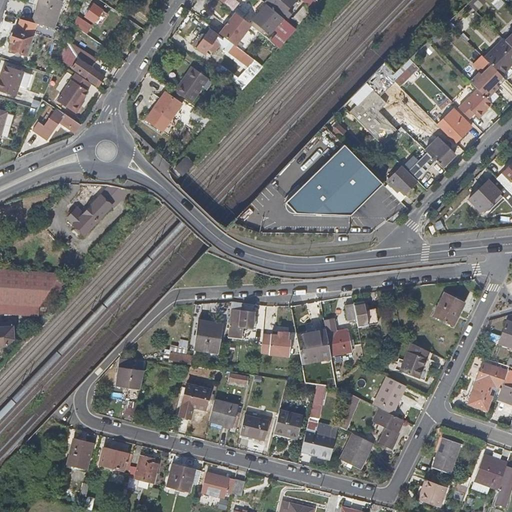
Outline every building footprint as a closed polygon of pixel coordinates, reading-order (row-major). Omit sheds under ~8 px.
[(54,29),(61,3),(52,0),(39,0),(33,23),(54,29)] [(279,16),(293,0),(266,0),(265,1),(272,8),(271,9),(279,16)] [(317,3),(314,0),(300,0),(304,3),(311,10),(317,3)] [(300,22),(311,10),(304,3),(293,16),(300,22)] [(93,21),(101,11),(93,5),(85,16),(93,21)] [(284,20),(279,16),(271,9),(267,6),(254,22),(270,36),(284,20)] [(235,46),(250,25),(246,22),(235,13),(219,34),(235,46)] [(300,22),(293,16),(287,23),(290,25),(294,29),(300,22)] [(28,35),(31,22),(19,19),(15,31),(28,35)] [(89,29),(84,25),(79,23),(75,20),(73,26),(85,34),(89,29)] [(183,49),(193,36),(184,30),(186,28),(180,24),(170,40),(169,40),(183,49)] [(286,37),(294,29),(290,25),(282,34),(286,37)] [(212,43),(218,36),(209,29),(191,54),(199,60),(209,47),(212,43)] [(25,55),(32,36),(28,35),(15,31),(13,30),(10,42),(12,43),(10,50),(25,55)] [(511,31),(503,40),(510,47),(511,48),(511,31)] [(117,43),(110,39),(103,34),(97,43),(111,52),(116,56),(122,47),(117,43)] [(278,47),(284,40),(286,37),(282,34),(280,37),(274,44),(278,47)] [(511,64),(510,62),(511,60),(511,48),(510,47),(503,40),(501,37),(481,56),(485,60),(487,62),(491,65),(494,68),(499,74),(502,76),(503,78),(511,69),(511,64)] [(61,64),(70,50),(64,46),(63,48),(57,61),(61,64)] [(90,68),(95,61),(91,58),(83,52),(80,55),(75,51),(72,56),(72,55),(66,63),(69,65),(76,70),(80,73),(86,78),(92,82),(97,85),(103,77),(99,74),(93,70),(90,68)] [(114,60),(117,56),(116,56),(111,52),(108,56),(114,60)] [(487,62),(485,60),(481,56),(480,55),(477,59),(478,60),(483,65),(484,66),(487,62)] [(124,61),(117,56),(114,60),(120,65),(121,64),(124,61)] [(390,85),(393,81),(398,86),(417,66),(407,56),(388,76),(381,69),(377,73),(390,85)] [(483,65),(478,60),(474,64),(479,69),(483,65)] [(256,72),(261,66),(255,61),(250,67),(256,72)] [(0,91),(15,96),(22,71),(3,65),(0,73),(0,91)] [(490,88),(498,79),(502,76),(499,74),(494,68),(491,65),(477,79),(475,76),(470,81),(477,89),(482,93),(484,94),(490,88)] [(192,100),(208,77),(193,66),(176,89),(192,100)] [(81,100),(87,91),(85,90),(89,83),(75,73),(67,84),(56,101),(68,109),(74,113),(82,101),(81,100)] [(368,82),(344,105),(344,106),(344,107),(345,108),(381,145),(392,134),(397,129),(378,109),(386,102),(368,82)] [(478,107),(481,104),(486,99),(483,96),(476,88),(457,106),(462,111),(465,115),(468,117),(472,113),(474,115),(479,109),(478,108),(478,107)] [(160,130),(180,104),(165,92),(145,119),(160,130)] [(471,124),(463,117),(462,118),(459,114),(460,113),(454,107),(436,124),(454,142),(471,124)] [(54,128),(59,120),(62,116),(61,115),(54,110),(49,117),(43,126),(45,128),(51,132),(54,128)] [(80,124),(74,120),(66,114),(63,113),(61,115),(62,116),(59,120),(63,123),(68,127),(72,129),(75,131),(77,129),(80,124)] [(51,132),(45,128),(43,126),(37,122),(32,129),(36,132),(41,135),(46,139),(50,133),(51,132)] [(339,136),(344,131),(337,124),(332,130),(339,136)] [(453,154),(436,138),(424,150),(427,153),(435,161),(441,167),(453,154)] [(343,144),(283,202),(294,213),(349,215),(381,183),(343,144)] [(418,162),(427,153),(424,150),(422,148),(413,157),(418,162)] [(418,177),(435,161),(427,153),(418,162),(415,165),(412,167),(410,170),(418,177)] [(181,178),(192,166),(185,159),(173,171),(181,178)] [(511,162),(508,167),(501,174),(511,184),(511,162)] [(404,194),(416,182),(401,167),(394,174),(388,179),(383,185),(388,190),(396,198),(399,202),(405,196),(404,194)] [(511,184),(501,174),(496,179),(497,180),(509,192),(511,195),(511,184)] [(511,195),(509,192),(497,180),(496,179),(492,175),(488,180),(493,185),(500,192),(498,194),(504,199),(509,205),(511,207),(511,195)] [(498,194),(500,192),(493,185),(488,180),(479,188),(492,200),(498,194)] [(113,206),(129,190),(109,186),(101,196),(110,205),(113,206)] [(486,206),(492,200),(479,188),(475,193),(469,198),(482,211),(486,206)] [(492,211),(504,199),(498,194),(492,200),(486,206),(492,211)] [(82,235),(103,213),(110,205),(101,196),(81,216),(74,210),(71,211),(67,215),(67,218),(73,223),(73,225),(82,235)] [(42,304),(44,290),(45,275),(19,273),(18,277),(4,276),(3,299),(4,303),(21,302),(42,304)] [(66,292),(74,278),(55,276),(45,275),(44,290),(66,292)] [(394,302),(392,291),(385,292),(387,304),(394,302)] [(457,314),(463,302),(458,299),(448,294),(444,292),(436,307),(432,316),(444,321),(452,325),(457,314)] [(237,326),(239,310),(240,310),(241,306),(239,306),(239,303),(237,302),(233,302),(230,301),(230,309),(231,309),(230,316),(229,324),(228,330),(237,330),(237,326)] [(375,313),(375,308),(374,308),(373,308),(369,309),(367,309),(366,305),(365,304),(362,305),(362,302),(352,303),(355,319),(356,326),(364,325),(372,323),(377,322),(377,320),(375,313)] [(355,319),(352,303),(344,305),(346,320),(355,319)] [(252,316),(252,312),(240,310),(239,310),(237,326),(251,327),(251,322),(252,316)] [(511,323),(506,321),(498,343),(510,347),(511,341),(511,323)] [(217,351),(221,325),(212,323),(212,325),(198,323),(197,328),(194,348),(217,351)] [(14,341),(14,337),(17,337),(17,328),(0,329),(0,348),(6,348),(14,341)] [(288,348),(289,339),(286,339),(287,329),(280,328),(280,332),(270,331),(269,332),(261,331),(259,352),(267,353),(267,354),(274,355),(287,355),(288,348)] [(295,337),(325,331),(325,329),(295,334),(295,337)] [(350,351),(347,330),(326,334),(330,355),(350,351)] [(326,334),(325,331),(295,337),(300,362),(307,361),(317,359),(326,358),(330,357),(330,355),(326,334)] [(377,355),(389,346),(387,345),(385,342),(384,340),(378,344),(372,349),(375,352),(377,355)] [(419,368),(428,351),(410,342),(402,358),(398,367),(416,377),(419,368)] [(186,355),(187,347),(171,344),(170,350),(170,352),(186,355)] [(168,360),(169,353),(170,352),(170,350),(165,349),(162,362),(167,363),(168,360)] [(185,363),(186,355),(170,352),(169,353),(168,360),(178,362),(185,363)] [(139,389),(143,375),(144,370),(131,368),(132,361),(120,359),(118,365),(117,374),(116,377),(115,386),(121,386),(134,388),(139,389)] [(501,384),(506,372),(492,367),(482,364),(478,376),(474,386),(469,398),(468,403),(476,406),(486,410),(490,399),(494,387),(500,389),(501,384)] [(511,382),(511,379),(511,367),(508,366),(506,372),(501,384),(509,387),(511,382)] [(322,376),(322,372),(314,373),(307,374),(307,379),(307,381),(311,381),(315,380),(320,380),(323,380),(322,376)] [(245,385),(246,378),(237,377),(230,376),(230,383),(233,383),(242,384),(245,385)] [(398,399),(405,386),(402,385),(385,376),(381,384),(376,394),(373,401),(392,410),(398,399)] [(206,398),(209,390),(193,386),(187,384),(184,394),(181,407),(179,415),(190,418),(193,406),(204,409),(206,398)] [(511,388),(509,387),(501,384),(500,389),(496,399),(511,404),(511,388)] [(331,395),(332,388),(322,386),(321,393),(331,395)] [(133,414),(136,401),(127,399),(123,415),(132,418),(133,414)] [(236,427),(241,406),(225,403),(213,400),(208,421),(217,423),(236,427)] [(392,410),(373,401),(371,405),(378,408),(390,414),(392,410)] [(398,430),(402,422),(391,416),(391,415),(390,414),(378,408),(375,415),(371,421),(385,428),(379,438),(378,441),(379,443),(381,444),(383,443),(390,447),(395,436),(398,430)] [(296,437),(301,416),(286,412),(278,411),(276,417),(272,432),(289,435),(296,437)] [(265,433),(267,425),(268,421),(260,419),(249,417),(244,415),(239,433),(251,436),(254,437),(264,439),(265,433)] [(329,458),(334,438),(327,436),(315,433),(305,431),(302,445),(300,452),(309,453),(317,455),(320,456),(329,458)] [(364,455),(371,442),(369,441),(351,433),(347,440),(341,452),(338,458),(345,462),(344,464),(348,467),(349,464),(357,468),(364,455)] [(393,448),(398,438),(395,436),(390,447),(393,448)] [(437,453),(442,438),(439,437),(438,440),(433,452),(437,453)] [(450,473),(460,445),(442,438),(437,453),(432,467),(450,473)] [(90,451),(92,443),(83,441),(73,439),(66,464),(77,466),(86,469),(87,461),(90,451)] [(124,461),(127,452),(118,450),(118,451),(112,450),(106,448),(102,447),(101,455),(98,464),(103,465),(114,468),(114,469),(122,471),(123,470),(124,461)] [(493,476),(496,466),(499,459),(500,454),(493,451),(491,457),(484,454),(480,466),(475,479),(474,481),(473,481),(468,492),(465,500),(475,504),(480,489),(482,484),(481,484),(485,473),(489,475),(493,476)] [(129,464),(132,454),(127,452),(124,461),(123,470),(128,471),(129,464)] [(152,482),(157,464),(151,462),(152,459),(140,455),(137,465),(134,478),(152,482)] [(502,473),(506,462),(499,459),(496,466),(493,476),(492,480),(496,482),(499,483),(502,473)] [(134,478),(137,465),(129,464),(128,471),(126,476),(134,478)] [(190,482),(194,469),(172,464),(168,478),(166,486),(174,488),(179,489),(188,491),(190,482)] [(196,484),(199,471),(194,469),(190,482),(196,484)] [(224,491),(227,477),(206,472),(201,492),(211,494),(222,497),(224,491)] [(510,487),(511,484),(511,481),(511,476),(502,473),(499,483),(497,488),(500,489),(498,497),(498,498),(503,499),(506,500),(510,487)] [(492,492),(496,482),(492,480),(493,476),(489,475),(487,481),(484,489),(492,492)] [(440,485),(442,479),(432,476),(430,482),(440,485)] [(233,479),(227,477),(224,491),(230,493),(233,479)] [(239,495),(243,482),(233,479),(230,493),(239,495)] [(430,482),(425,480),(422,487),(425,489),(421,501),(438,507),(443,494),(445,487),(440,485),(430,482)] [(465,492),(467,486),(457,482),(455,489),(465,492)] [(85,496),(88,485),(82,483),(79,494),(85,496)] [(421,501),(425,489),(422,487),(417,503),(441,511),(447,495),(443,494),(438,507),(421,501)] [(90,510),(93,498),(85,496),(82,508),(90,510)] [(361,508),(363,501),(352,499),(349,509),(360,511),(361,508)] [(310,511),(311,509),(295,505),(287,503),(285,511),(288,511),(287,511),(310,511)]
